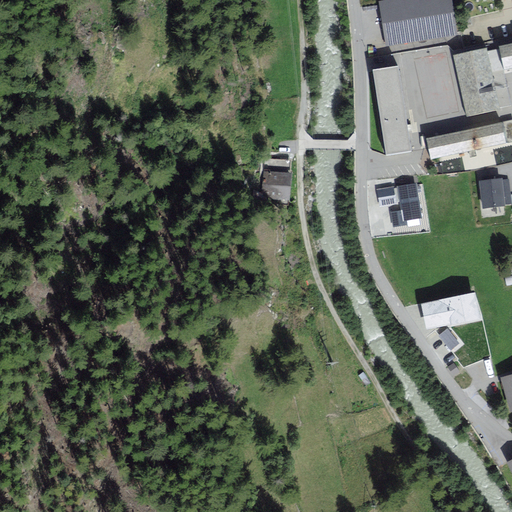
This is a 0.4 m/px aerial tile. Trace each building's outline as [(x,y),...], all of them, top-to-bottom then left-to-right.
[(450,0),(395,0),(378,3),(385,48),(457,36),(450,0)] [(511,41),(495,45),(496,49),(501,70),(503,70),(511,67),(511,41)] [(483,49),(452,56),(466,118),(498,111),(484,52),(483,49)] [(496,49),(484,52),(498,111),(511,108),(503,70),(501,70),(496,49)] [(395,65),(369,70),(385,159),(411,154),(395,65)] [(511,120),(500,123),(505,145),(510,144),(511,143),(511,120)] [(500,123),(423,139),(428,161),(430,161),(505,145),(500,123)] [(288,204),(290,160),(263,159),(261,203),(288,204)] [(502,179),(479,181),(482,209),(505,206),(502,179)] [(416,183),(397,186),(403,221),(422,218),(416,183)] [(393,188),(377,190),(380,206),(395,204),(393,188)] [(471,296),(440,302),(445,324),(476,317),(471,296)] [(511,375),(498,379),(499,384),(502,394),(508,415),(511,414),(511,375)] [(511,458),(503,463),(511,479),(511,458)]
